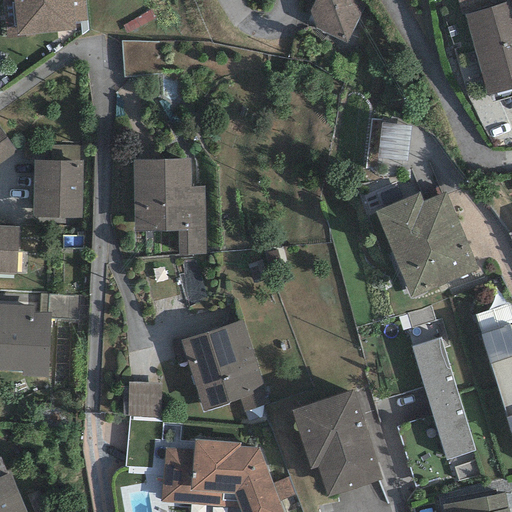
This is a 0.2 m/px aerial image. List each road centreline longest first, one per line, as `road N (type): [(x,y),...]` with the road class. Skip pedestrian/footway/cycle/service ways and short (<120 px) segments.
road 1 (residential): [(0,110),(75,58),(95,49),(109,59),(89,425),(101,511)]
road 2 (residential): [(511,158),(472,150),(392,0)]
